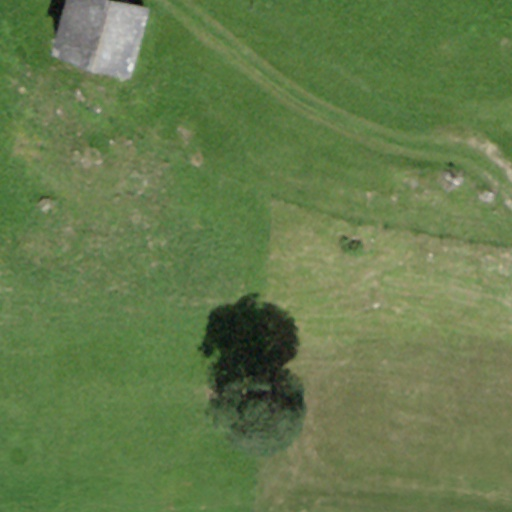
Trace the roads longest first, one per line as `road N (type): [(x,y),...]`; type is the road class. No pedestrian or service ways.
road 1 (track): [(511,189),(479,160),(397,145),(333,120),(246,59)]
road 2 (track): [(466,511),(308,490)]
